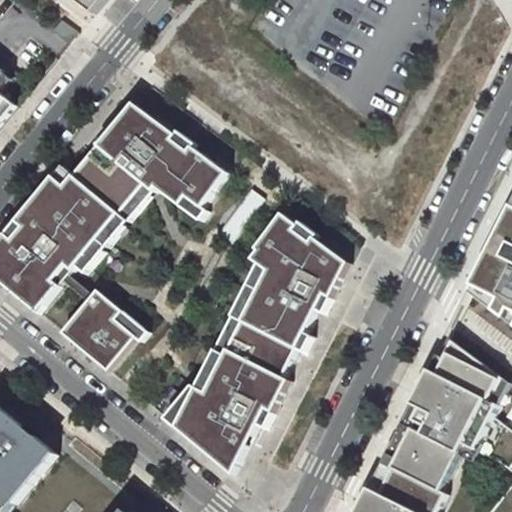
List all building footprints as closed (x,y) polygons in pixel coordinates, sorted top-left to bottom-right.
[(76,0),(97,15),(109,0),(76,0)] [(71,45),(81,33),(64,21),(55,31),(71,45)] [(0,130),(20,107),(4,94),(0,90),(0,81),(7,73),(0,67),(0,130)] [(15,79),(7,73),(0,81),(0,90),(4,94),(15,79)] [(0,248),(0,279),(43,316),(66,289),(60,283),(72,268),(78,274),(124,217),(134,224),(161,191),(186,209),(192,200),(206,211),(233,175),(197,148),(193,154),(179,142),(181,137),(138,105),(70,188),(58,179),(21,223),(28,230),(18,242),(11,236),(0,248)] [(266,201),(253,191),(221,236),(233,246),(266,201)] [(202,391),(181,430),(238,478),(272,414),(277,416),(294,384),(288,381),(329,299),(335,302),(354,265),(287,217),(261,252),(263,254),(258,262),(272,274),(211,396),(202,391)] [(511,217),(473,295),(511,323),(511,217)] [(103,292),(67,336),(113,374),(142,339),(121,322),(128,314),(103,292)] [(511,388),(511,384),(450,339),(362,511),(442,511),(451,496),(445,493),(468,447),(480,452),(511,388)] [(59,423),(16,387),(9,395),(53,432),(59,423)] [(11,511),(58,454),(1,407),(0,408),(0,506),(6,511),(11,511)] [(166,511),(144,494),(136,502),(148,511),(166,511)]
